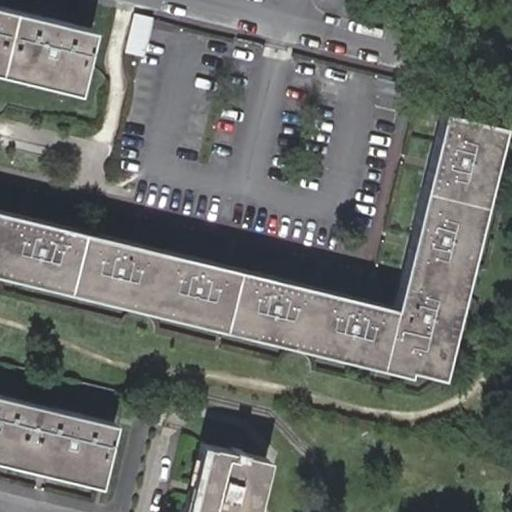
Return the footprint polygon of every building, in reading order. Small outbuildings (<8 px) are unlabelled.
[(85,19),(8,0),(0,0),(0,66),(69,83),(85,19)] [(0,256),(403,357),(430,364),(492,117),(437,103),(388,295),(0,198),(0,256)] [(501,119),(492,117),(430,364),(439,366),(501,119)] [(0,256),(0,266),(401,366),(403,357),(0,256)] [(0,441),(96,466),(110,409),(0,381),(0,441)] [(184,511),(204,433),(195,431),(174,511),(184,511)] [(245,511),(261,447),(204,433),(184,511),(245,511)] [(0,450),(94,474),(96,466),(0,441),(0,450)]
